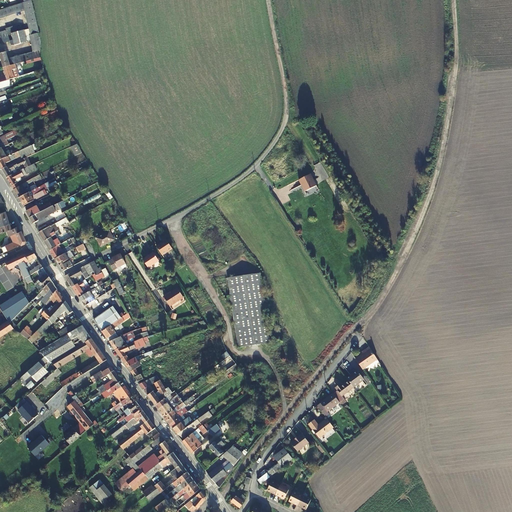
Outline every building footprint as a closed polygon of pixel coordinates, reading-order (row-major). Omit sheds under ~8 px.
[(40,42),(31,0),(30,0),(0,9),(0,17),(25,10),(30,35),(29,35),(33,52),(8,59),(5,49),(0,50),(0,60),(1,60),(3,67),(12,65),(15,64),(40,58),(40,57),(39,54),(40,42)] [(6,30),(0,31),(0,44),(9,41),(11,45),(15,45),(27,42),(25,37),(25,36),(23,30),(21,31),(20,25),(16,26),(13,27),(9,28),(6,29),(6,30)] [(0,81),(5,80),(18,76),(15,64),(12,65),(3,67),(5,75),(0,76),(0,81)] [(15,97),(0,102),(0,103),(1,106),(16,100),(15,97)] [(12,131),(5,135),(7,140),(14,136),(12,131)] [(0,137),(0,148),(4,146),(9,144),(6,140),(7,140),(5,135),(0,137)] [(0,160),(6,157),(2,151),(14,145),(13,142),(9,144),(4,146),(0,148),(0,160)] [(77,143),(70,146),(75,155),(82,152),(77,143)] [(20,156),(21,160),(27,157),(35,153),(31,146),(18,152),(10,155),(6,157),(0,160),(0,167),(1,169),(2,169),(7,166),(5,163),(20,156)] [(6,177),(13,174),(12,170),(15,169),(14,168),(17,166),(18,167),(22,165),(24,169),(26,168),(33,164),(32,162),(29,163),(27,157),(21,160),(7,166),(2,169),(1,169),(6,177)] [(14,189),(18,187),(16,183),(17,183),(15,180),(28,173),(26,168),(24,169),(13,174),(6,177),(13,190),(14,189)] [(316,186),(310,174),(299,180),(305,192),(316,186)] [(342,205),(327,179),(319,183),(334,209),(342,205)] [(13,190),(18,198),(19,198),(29,192),(31,191),(37,188),(35,185),(25,190),(23,187),(27,184),(25,182),(18,187),(14,189),(13,190)] [(41,191),(53,185),(52,183),(40,189),(41,191)] [(54,188),(53,185),(41,191),(43,194),(54,188)] [(18,198),(20,202),(21,202),(31,197),(29,192),(19,198),(18,198)] [(21,202),(20,202),(23,206),(24,206),(33,201),(31,197),(21,202)] [(30,217),(29,217),(33,223),(59,209),(61,213),(63,212),(68,209),(63,200),(61,201),(54,205),(30,217)] [(26,211),(29,217),(30,217),(54,205),(52,202),(39,208),(38,209),(36,206),(26,211)] [(6,218),(0,219),(0,226),(8,224),(6,218)] [(50,250),(60,244),(57,239),(56,240),(53,236),(55,234),(53,232),(53,230),(58,227),(63,225),(60,220),(47,227),(45,228),(39,232),(38,232),(49,250),(50,250)] [(36,227),(39,232),(45,228),(47,227),(44,223),(36,227)] [(8,224),(0,226),(0,233),(4,232),(10,229),(8,224)] [(3,247),(6,252),(24,243),(24,241),(19,231),(17,227),(16,227),(10,229),(4,232),(6,237),(8,236),(11,242),(3,247)] [(109,231),(96,237),(101,246),(114,240),(109,231)] [(171,249),(164,238),(161,240),(162,242),(155,247),(161,256),(171,249)] [(50,250),(49,250),(52,255),(53,254),(65,248),(62,243),(60,244),(50,250)] [(78,253),(79,254),(86,250),(83,245),(83,244),(76,248),(78,253)] [(65,253),(72,250),(76,248),(74,245),(66,250),(65,248),(53,254),(52,255),(55,259),(55,258),(65,253)] [(23,264),(25,268),(29,266),(28,263),(32,261),(32,260),(36,258),(32,251),(31,251),(24,254),(25,255),(27,262),(23,264)] [(153,252),(142,259),(149,269),(153,267),(152,265),(158,260),(153,252)] [(55,259),(57,263),(58,263),(62,260),(63,262),(68,259),(65,253),(55,258),(55,259)] [(40,292),(37,288),(30,294),(14,266),(19,264),(26,279),(30,277),(29,276),(28,273),(25,268),(23,264),(27,262),(25,255),(24,254),(6,262),(9,270),(21,291),(28,304),(39,293),(40,292)] [(113,271),(125,264),(120,254),(112,258),(112,259),(108,261),(113,271)] [(58,263),(57,263),(62,271),(72,266),(68,259),(63,262),(62,260),(58,263)] [(93,275),(92,275),(95,282),(102,278),(103,277),(99,268),(98,269),(94,261),(89,264),(94,274),(93,275)] [(42,268),(40,264),(34,268),(34,269),(28,273),(29,276),(30,275),(36,272),(42,268)] [(82,275),(84,280),(92,275),(93,275),(94,274),(89,264),(79,269),(82,275)] [(42,268),(36,272),(40,278),(36,282),(34,279),(31,280),(32,283),(37,288),(40,292),(50,282),(51,281),(42,268)] [(80,276),(82,275),(79,269),(64,276),(71,287),(72,286),(83,280),(80,276)] [(263,273),(233,277),(242,347),(272,342),(265,273),(263,273)] [(115,288),(119,296),(124,293),(117,279),(112,282),(113,283),(115,288)] [(88,280),(86,282),(84,280),(83,280),(72,286),(71,287),(79,298),(79,297),(91,291),(87,284),(89,283),(88,280)] [(31,310),(44,296),(53,286),(54,285),(51,281),(50,282),(40,292),(39,293),(42,295),(34,303),(34,302),(29,307),(31,310)] [(53,286),(44,296),(46,299),(40,306),(42,307),(46,302),(56,290),(57,290),(54,285),(53,286)] [(182,297),(176,288),(163,297),(169,306),(182,297)] [(79,297),(79,298),(81,302),(82,301),(96,293),(93,289),(91,291),(79,297)] [(56,290),(46,302),(50,306),(57,299),(59,302),(49,313),(52,316),(65,302),(57,290),(56,290)] [(28,304),(21,291),(4,302),(0,304),(0,308),(9,323),(10,322),(28,304)] [(82,301),(81,302),(84,306),(85,306),(98,298),(103,295),(102,292),(97,295),(96,293),(82,301)] [(48,319),(51,324),(52,324),(55,319),(57,318),(56,318),(65,312),(68,315),(72,311),(65,302),(52,316),(48,319)] [(94,319),(95,321),(114,308),(113,306),(94,319)] [(0,322),(1,325),(0,325),(0,337),(13,329),(9,323),(0,308),(0,322)] [(114,308),(95,321),(102,331),(121,318),(119,315),(114,308)] [(124,316),(121,318),(102,331),(103,334),(109,341),(118,337),(115,333),(119,330),(116,325),(123,320),(124,321),(130,317),(128,313),(127,314),(124,316)] [(45,322),(28,340),(32,343),(49,326),(45,322)] [(58,332),(61,338),(76,329),(73,323),(58,332)] [(57,369),(56,368),(51,362),(83,343),(90,339),(91,339),(82,325),(81,326),(76,329),(61,338),(40,351),(39,352),(44,357),(21,377),(33,390),(57,369)] [(123,335),(118,337),(109,341),(112,346),(112,345),(132,337),(130,333),(124,335),(123,335)] [(112,346),(115,350),(115,349),(134,342),(132,337),(112,345),(112,346)] [(141,339),(134,342),(115,349),(115,350),(121,359),(122,358),(127,355),(125,353),(145,344),(143,338),(142,338),(141,339)] [(51,362),(56,368),(85,351),(89,357),(94,355),(97,361),(60,384),(63,387),(90,371),(106,361),(91,339),(90,339),(83,343),(51,362)] [(363,353),(356,358),(363,369),(377,359),(369,346),(362,351),(363,353)] [(222,355),(226,352),(222,347),(165,390),(164,389),(162,384),(161,383),(159,381),(154,383),(160,395),(157,397),(153,391),(147,395),(155,406),(156,405),(159,402),(164,398),(172,394),(222,355)] [(121,359),(125,364),(125,363),(130,361),(127,355),(122,358),(121,359)] [(125,364),(127,368),(128,367),(140,360),(137,356),(130,361),(125,363),(125,364)] [(135,369),(140,366),(144,364),(146,363),(144,359),(140,360),(128,367),(127,368),(130,372),(131,371),(135,369)] [(139,374),(135,369),(131,371),(130,372),(137,381),(151,375),(149,370),(148,370),(144,364),(140,366),(143,373),(139,374)] [(236,364),(223,373),(225,376),(238,367),(236,364)] [(101,371),(96,374),(96,375),(97,377),(95,379),(97,381),(108,374),(114,371),(111,367),(110,367),(102,373),(101,371)] [(58,369),(57,369),(33,390),(32,391),(35,394),(44,386),(45,387),(61,373),(58,369)] [(358,369),(347,377),(348,379),(349,380),(353,386),(362,380),(364,378),(358,369)] [(114,371),(108,374),(113,381),(104,387),(103,385),(97,389),(101,394),(103,392),(106,390),(110,388),(111,388),(121,381),(114,371)] [(139,384),(147,395),(153,391),(149,386),(154,383),(159,381),(156,376),(139,383),(139,384)] [(348,379),(341,384),(340,383),(335,387),(336,388),(332,391),(338,400),(343,397),(341,395),(353,386),(349,380),(348,379)] [(124,386),(125,386),(121,381),(111,388),(110,388),(111,390),(107,392),(109,395),(113,393),(119,388),(120,389),(124,386)] [(119,388),(113,393),(115,396),(113,397),(112,398),(113,401),(117,398),(127,391),(128,390),(125,386),(124,386),(120,389),(119,388)] [(131,395),(128,390),(127,391),(117,398),(120,402),(130,395),(131,395)] [(332,391),(318,401),(315,404),(323,415),(327,412),(325,410),(338,400),(332,391)] [(156,405),(155,406),(158,410),(159,409),(167,403),(173,399),(177,395),(176,393),(166,400),(164,398),(159,402),(156,405)] [(120,402),(123,406),(133,399),(134,398),(131,395),(130,395),(120,402)] [(28,423),(38,413),(24,397),(13,407),(28,423)] [(123,411),(124,411),(135,402),(136,402),(134,398),(133,399),(123,406),(121,408),(123,411)] [(80,408),(74,401),(68,406),(81,422),(64,436),(67,441),(59,448),(62,451),(81,436),(87,430),(94,424),(92,422),(89,418),(84,413),(80,408)] [(127,416),(130,413),(139,407),(139,406),(136,402),(135,402),(124,411),(127,416)] [(158,410),(161,414),(170,406),(167,403),(159,409),(158,410)] [(142,411),(142,410),(139,406),(139,407),(130,413),(133,418),(142,411)] [(161,414),(163,417),(173,410),(170,406),(161,414)] [(186,413),(185,413),(188,417),(197,411),(194,407),(186,413)] [(111,436),(113,438),(122,431),(122,432),(127,428),(128,429),(133,425),(141,419),(144,423),(149,419),(146,415),(142,410),(142,411),(133,418),(112,435),(111,436)] [(173,410),(163,417),(166,421),(176,414),(173,410)] [(200,416),(197,411),(188,417),(192,422),(200,416)] [(166,421),(169,425),(179,418),(176,414),(166,421)] [(169,425),(172,429),(181,422),(182,422),(179,418),(169,425)] [(319,438),(333,427),(326,418),(322,421),(322,422),(318,426),(313,420),(308,424),(319,438)] [(149,419),(144,423),(137,429),(123,439),(118,444),(123,449),(129,457),(131,460),(143,450),(141,447),(134,453),(127,445),(144,432),(146,434),(155,427),(149,419)] [(137,429),(144,423),(141,419),(133,425),(137,429)] [(182,442),(187,438),(185,436),(196,427),(196,426),(200,423),(197,420),(185,429),(178,434),(177,435),(182,442)] [(172,429),(177,435),(178,434),(185,429),(181,422),(172,429)] [(209,434),(211,436),(220,430),(216,424),(206,431),(209,434)] [(198,428),(200,431),(203,434),(206,431),(202,425),(201,426),(198,428)] [(182,442),(187,448),(188,446),(189,446),(197,439),(194,436),(192,433),(187,438),(182,442)] [(42,434),(27,446),(38,460),(44,455),(40,451),(49,444),(42,434)] [(294,441),(291,444),(297,452),(309,443),(302,434),(298,438),(298,437),(294,440),(294,441)] [(210,446),(219,457),(223,453),(219,448),(224,443),(219,438),(210,446)] [(187,448),(191,454),(200,447),(201,446),(202,445),(199,442),(197,439),(189,446),(188,446),(187,448)] [(173,452),(164,441),(158,446),(161,450),(160,451),(162,454),(157,459),(154,454),(138,468),(145,475),(172,453),(173,452)] [(143,450),(131,460),(132,460),(134,463),(152,449),(149,445),(143,450)] [(287,464),(293,459),(284,449),(274,458),(282,468),(287,464)] [(129,494),(136,488),(170,461),(174,467),(179,463),(180,462),(173,452),(172,453),(145,475),(144,475),(127,489),(126,491),(129,494)] [(238,460),(232,456),(229,460),(234,465),(238,460)] [(144,475),(145,475),(138,468),(134,463),(132,460),(128,464),(136,474),(127,481),(127,482),(124,484),(127,489),(144,475)] [(160,493),(177,479),(186,472),(187,471),(180,462),(179,463),(174,467),(175,468),(169,473),(173,478),(164,486),(160,481),(155,486),(156,487),(145,496),(150,501),(160,493)] [(219,488),(224,481),(222,478),(227,474),(225,472),(232,467),(231,466),(228,464),(222,468),(220,466),(208,475),(219,488)] [(257,481),(260,485),(282,468),(278,464),(257,481)] [(186,472),(177,479),(180,483),(189,476),(190,476),(187,471),(186,472)] [(164,496),(163,497),(165,499),(178,489),(180,491),(193,481),(190,476),(189,476),(180,483),(164,496)] [(110,503),(106,498),(112,493),(100,478),(89,487),(105,507),(110,503)] [(173,503),(176,501),(175,500),(186,491),(187,492),(196,485),(197,485),(193,481),(180,491),(170,500),(173,503)] [(269,490),(276,494),(280,485),(273,482),(269,490)] [(142,492),(145,496),(156,487),(155,486),(153,487),(151,485),(142,492)] [(196,485),(187,492),(190,497),(199,490),(200,489),(197,485),(196,485)] [(280,485),(276,494),(284,498),(289,489),(280,485)] [(195,507),(198,509),(206,500),(206,497),(201,491),(200,492),(185,504),(191,511),(195,507)] [(297,505),(302,496),(294,492),(289,501),(297,505)] [(247,499),(246,498),(242,494),(239,498),(236,496),(232,501),(239,507),(245,501),(247,499)] [(302,496),(297,505),(306,510),(311,501),(302,496)] [(165,500),(155,508),(158,511),(160,511),(169,506),(172,509),(175,506),(173,503),(170,500),(167,501),(165,499),(165,500)]
